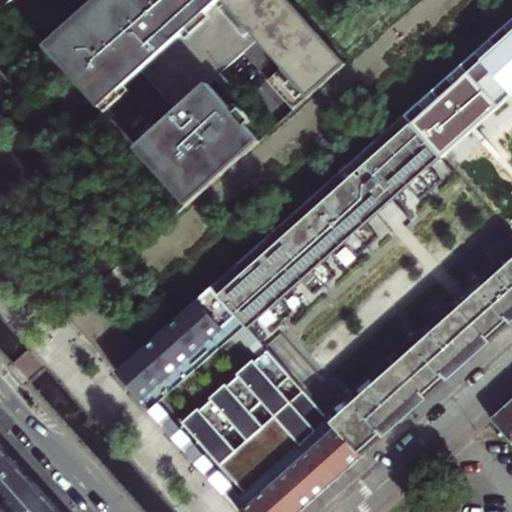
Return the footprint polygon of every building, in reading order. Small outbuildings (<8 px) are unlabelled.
[(287,0),(95,0),(44,46),(99,108),(141,70),(177,112),(135,149),(188,208),(260,143),(171,44),(219,0),(233,0),(264,34),(256,43),(307,100),(346,66),(287,0)] [(511,21),(404,119),(440,160),(445,165),(511,106),(511,21)] [(404,119),(210,291),(234,318),(245,331),(258,320),(270,334),(291,315),(279,302),(302,282),(314,296),(334,277),(322,264),(344,245),(356,258),(377,240),(366,226),(409,188),(421,201),(441,184),(430,170),(440,160),(404,119)] [(511,249),(418,333),(456,374),(511,324),(511,249)] [(234,318),(210,291),(115,375),(139,402),(234,318)] [(381,441),(456,374),(418,333),(322,418),(359,461),(381,441)] [(288,380),(265,354),(252,365),(251,364),(236,377),(238,378),(226,389),(224,387),(209,401),(211,402),(199,413),(198,411),(182,425),(220,467),(235,454),(222,439),(233,429),(246,444),(262,430),(249,415),(260,405),(273,420),(289,406),(275,391),(288,380)] [(301,511),(359,461),(322,418),(301,394),(289,406),(273,420),(262,430),(246,444),(235,454),(220,467),(182,425),(169,436),(236,511),(301,511)] [(511,404),(507,409),(494,422),(511,442),(511,404)] [(60,511),(55,506),(29,479),(0,444),(0,511),(60,511)]
